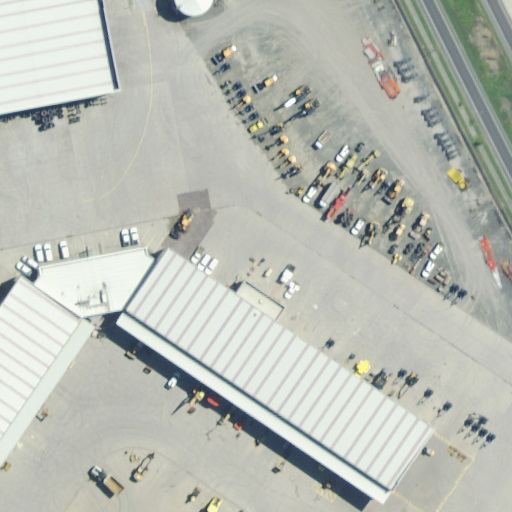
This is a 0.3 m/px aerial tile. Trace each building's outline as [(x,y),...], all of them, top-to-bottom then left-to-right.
[(0,0),(0,111),(116,89),(97,0),(0,0)] [(172,0),(173,4),(174,7),(176,10),(178,12),(181,15),(184,16),(187,17),(190,18),(194,18),(197,17),(200,16),(203,15),(206,12),(208,10),(210,7),(211,4),(212,0),(211,0),(172,0)] [(433,422),(168,241),(155,260),(125,304),(390,485),(433,422)] [(144,242),(37,262),(39,270),(34,276),(82,310),(125,304),(155,260),(145,251),(144,242)] [(34,276),(20,267),(0,295),(0,430),(82,310),(34,276)]
